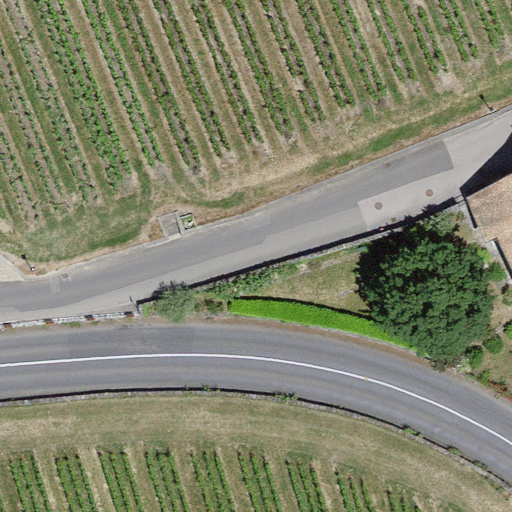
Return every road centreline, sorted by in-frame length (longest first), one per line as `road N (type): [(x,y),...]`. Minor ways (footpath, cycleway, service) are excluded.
road 1 (residential): [(0,308),(44,305),(383,207),(511,143)]
road 2 (tertiary): [(0,368),(173,355),(322,367),(464,414),(511,442)]
